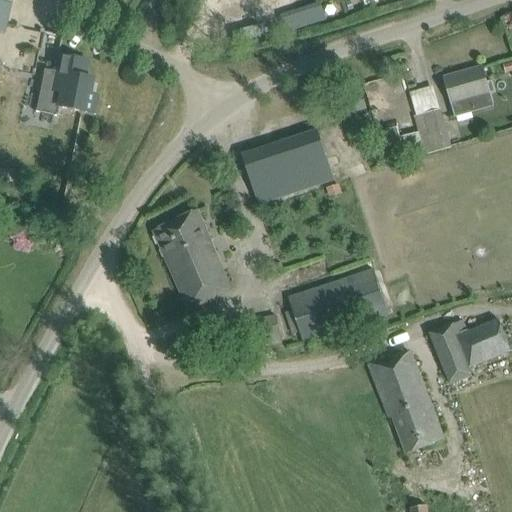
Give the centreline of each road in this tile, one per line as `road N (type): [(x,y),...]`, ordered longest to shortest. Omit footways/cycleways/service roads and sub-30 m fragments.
road 1 (residential): [(0,438),(144,183),(233,96),(351,44),(483,0)]
road 2 (unknown): [(233,96),(67,0)]
road 3 (track): [(92,267),(153,406)]
